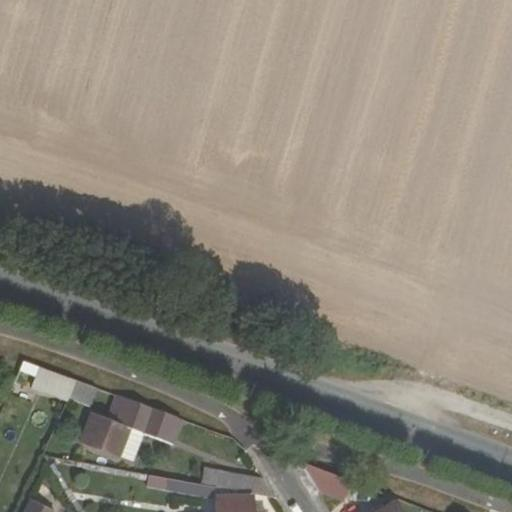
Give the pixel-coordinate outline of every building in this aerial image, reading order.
[(76,380),(59,374),(52,393),(68,399),(76,380)] [(76,380),(68,399),(89,407),(96,388),(76,380)] [(183,420),(115,395),(107,420),(89,414),(78,442),(134,463),(145,435),(173,444),(183,420)] [(64,448),(48,444),(42,457),(62,461),(64,448)] [(341,504),(351,483),(301,465),(321,498),(341,504)] [(201,485),(272,498),(260,479),(204,468),(201,485)] [(199,497),(201,485),(161,478),(160,486),(172,488),(171,492),(199,497)] [(254,511),(253,498),(214,499),(214,511),(266,511),(254,511)] [(375,511),(399,511),(392,502),(375,511)]
